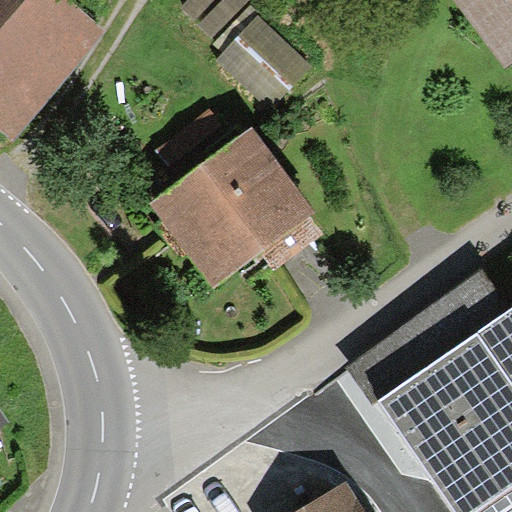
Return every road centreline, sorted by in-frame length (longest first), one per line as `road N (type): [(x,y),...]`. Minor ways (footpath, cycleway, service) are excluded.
road 1 (residential): [(511,216),(287,380),(138,438),(103,434)]
road 2 (tertiary): [(103,434),(98,377),(77,323),(0,221)]
